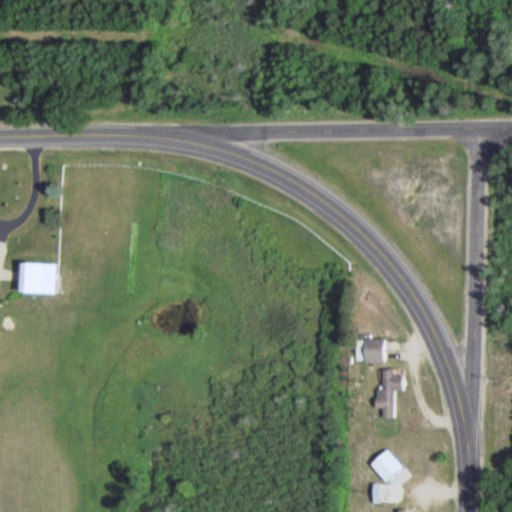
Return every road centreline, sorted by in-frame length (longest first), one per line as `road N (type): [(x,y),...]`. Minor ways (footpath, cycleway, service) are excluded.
road 1 (tertiary): [(182,136),(300,188),(370,244),(412,293),(468,420)]
road 2 (residential): [(483,132),(182,136)]
road 3 (residential): [(468,420),(483,132)]
road 4 (tertiary): [(182,136),(0,136)]
